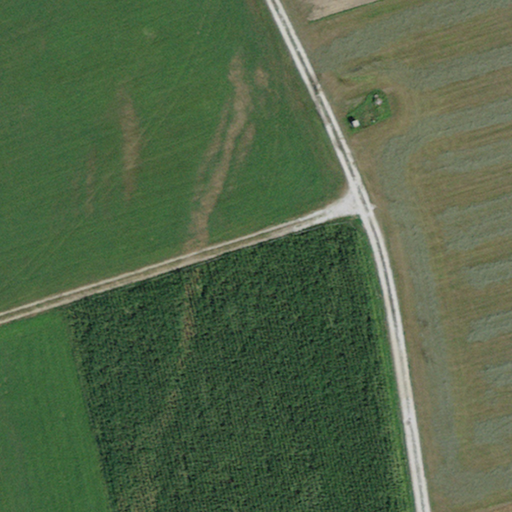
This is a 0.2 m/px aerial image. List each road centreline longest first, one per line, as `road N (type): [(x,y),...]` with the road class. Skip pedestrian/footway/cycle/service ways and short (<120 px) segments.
road 1 (track): [(422,511),(373,215),(270,0)]
road 2 (track): [(373,215),(0,327)]
